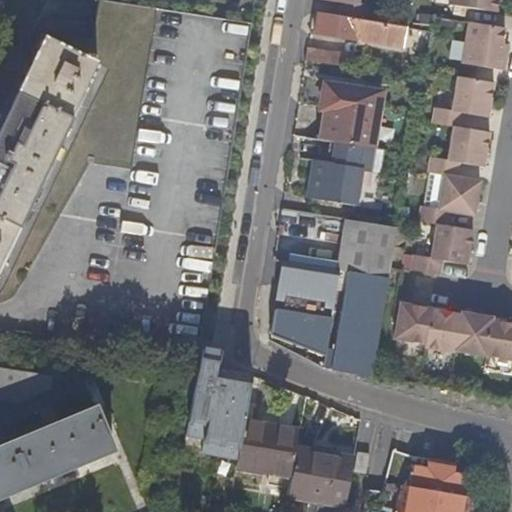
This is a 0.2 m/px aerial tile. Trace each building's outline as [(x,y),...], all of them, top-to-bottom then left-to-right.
[(352,9),(353,0),(307,0),(308,2),(332,6),(352,9)] [(442,0),(441,7),(461,10),(490,15),(492,0),(442,0)] [(352,9),(332,6),(330,21),(358,25),(360,10),(352,9)] [(395,31),(358,25),(330,21),(306,17),(302,40),(395,54),(398,31),(395,31)] [(501,30),(460,23),(453,68),(500,75),(504,48),(499,47),(501,30)] [(91,59),(83,56),(82,59),(41,40),(24,76),(0,126),(0,264),(95,65),(90,62),(91,59)] [(298,65),(345,72),(347,58),(300,52),(298,65)] [(443,115),(455,116),(479,120),(484,87),(449,81),(443,115)] [(311,118),(308,148),(320,150),(365,156),(375,95),(312,87),(307,117),(311,118)] [(455,116),(443,115),(426,112),(424,127),(443,130),(452,132),(455,116)] [(307,117),(302,146),(308,148),(311,118),(307,117)] [(481,136),(452,132),(443,130),(438,164),(449,166),(475,171),(481,136)] [(362,176),(365,156),(320,150),(317,168),(301,165),(295,207),(349,215),(354,189),(351,188),(353,175),(356,175),(362,176)] [(447,180),(449,166),(438,164),(422,162),(419,176),(434,178),(447,180)] [(447,180),(434,178),(429,214),(438,216),(465,220),(471,184),(447,180)] [(438,216),(429,214),(414,212),(412,225),(427,228),(436,229),(438,216)] [(332,275),(380,282),(382,271),(387,233),(347,227),(338,225),(331,275),(332,275)] [(436,229),(427,228),(421,261),(433,263),(459,267),(464,234),(436,229)] [(433,263),(421,261),(407,259),(404,274),(430,278),(433,263)] [(283,348),(318,362),(324,328),(329,296),(332,276),(275,266),(261,341),(283,348)] [(316,372),(363,383),(367,359),(380,282),(332,275),(332,276),(329,296),(338,298),(332,329),(324,328),(318,362),(316,372)] [(423,313),(391,309),(386,346),(409,350),(416,351),(416,355),(440,358),(447,359),(447,358),(469,361),(508,367),(508,369),(511,369),(511,330),(483,325),(483,323),(452,318),(452,320),(422,316),(423,313)] [(179,349),(199,350),(200,339),(180,337),(179,349)] [(283,356),(316,372),(318,362),(283,348),(283,356)] [(216,352),(199,350),(185,435),(203,438),(201,449),(237,458),(243,421),(251,374),(216,365),(216,352)] [(0,400),(14,402),(47,390),(50,378),(0,369),(0,400)] [(0,511),(0,497),(111,452),(93,409),(0,447),(0,511)] [(259,471),(264,425),(251,423),(243,421),(237,458),(235,467),(259,471)] [(260,472),(292,477),(297,430),(265,426),(260,472)] [(354,457),(297,448),(292,477),(287,499),(345,507),(354,457)] [(366,472),(369,453),(357,451),(354,470),(366,472)] [(470,511),(469,511),(471,497),(464,496),(468,474),(453,470),(455,462),(427,456),(425,465),(411,464),(406,485),(400,484),(398,499),(396,499),(394,511),(470,511)]
